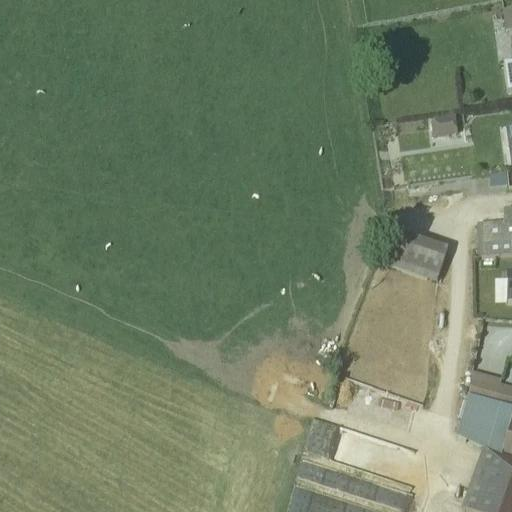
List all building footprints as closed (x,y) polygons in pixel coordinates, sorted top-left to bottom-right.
[(511,22),(499,24),(501,45),(509,43),(510,52),(507,53),(509,74),(500,75),(504,103),(511,101),(511,22)] [(433,147),(454,144),(451,127),(430,130),(431,132),(426,133),(428,146),(433,145),(433,147)] [(390,193),(392,208),(503,198),(502,183),(390,193)] [(474,235),(474,269),(511,267),(511,220),(500,221),(500,234),(474,235)] [(444,259),(385,240),(374,275),(432,296),(433,295),(445,260),(444,259)] [(511,267),(474,269),(476,311),(503,316),(511,316),(511,267)] [(511,400),(496,396),(497,392),(469,384),(463,407),(451,449),(475,460),(480,462),(497,469),(499,467),(511,470),(511,400)] [(309,433),(307,442),(336,447),(337,437),(309,433)] [(511,511),(511,474),(497,469),(480,462),(461,511),(511,511)]
